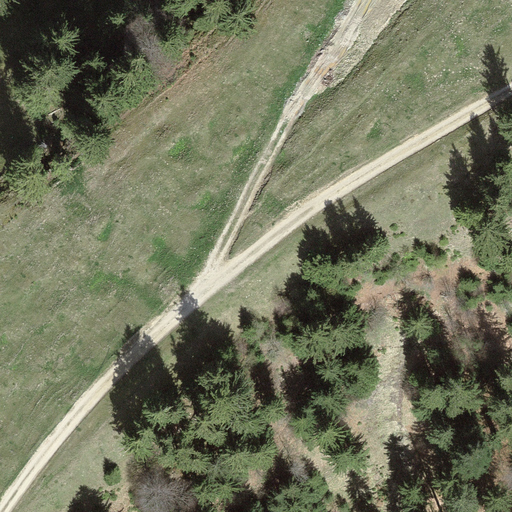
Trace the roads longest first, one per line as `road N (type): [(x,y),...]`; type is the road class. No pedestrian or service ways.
road 1 (track): [(511,85),(350,178),(193,296),(88,397),(0,509)]
road 2 (track): [(193,296),(364,0)]
